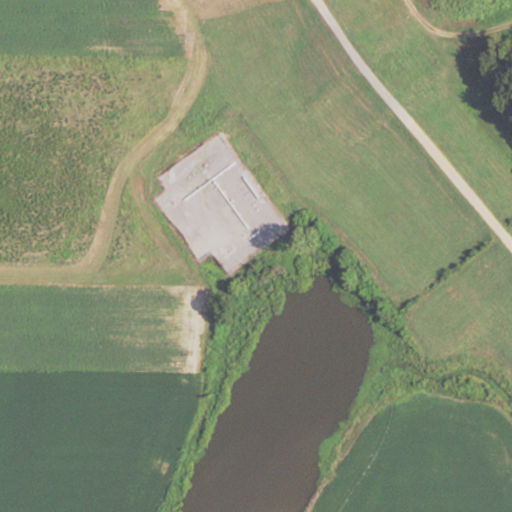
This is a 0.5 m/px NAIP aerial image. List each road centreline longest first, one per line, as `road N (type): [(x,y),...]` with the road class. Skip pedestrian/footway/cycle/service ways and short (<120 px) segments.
road 1 (residential): [(511,247),(315,0)]
road 2 (residential): [(404,0),(434,32),(511,24)]
